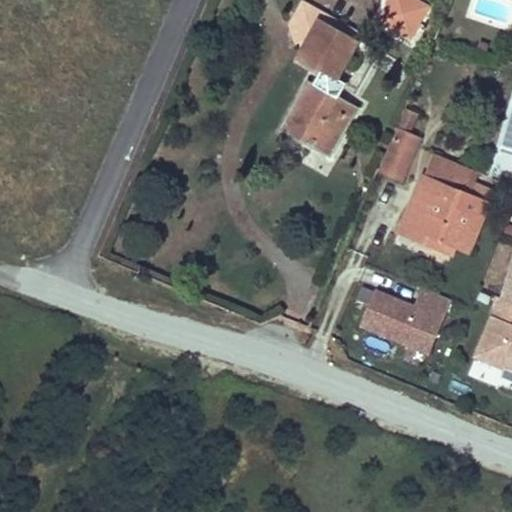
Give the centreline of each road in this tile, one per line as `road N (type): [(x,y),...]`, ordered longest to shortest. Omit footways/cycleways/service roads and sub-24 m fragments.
road 1 (residential): [(511,459),(191,335),(57,297)]
road 2 (residential): [(185,0),(57,297)]
